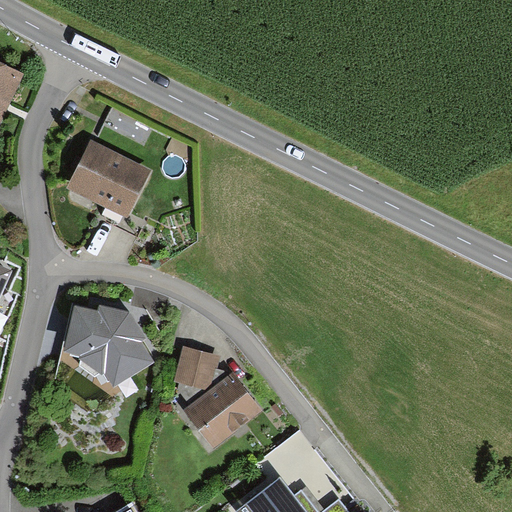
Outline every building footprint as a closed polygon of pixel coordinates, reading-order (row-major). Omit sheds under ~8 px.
[(0,66),(0,124),(22,77),(0,66)] [(97,135),(71,186),(141,222),(167,172),(97,135)] [(0,300),(16,261),(0,254),(0,300)] [(109,301),(76,348),(129,385),(162,339),(109,301)] [(211,384),(221,350),(187,340),(177,373),(211,384)] [(232,372),(191,404),(216,436),(257,405),(232,372)] [(315,511),(322,506),(279,459),(243,491),(262,511),(315,511)]
